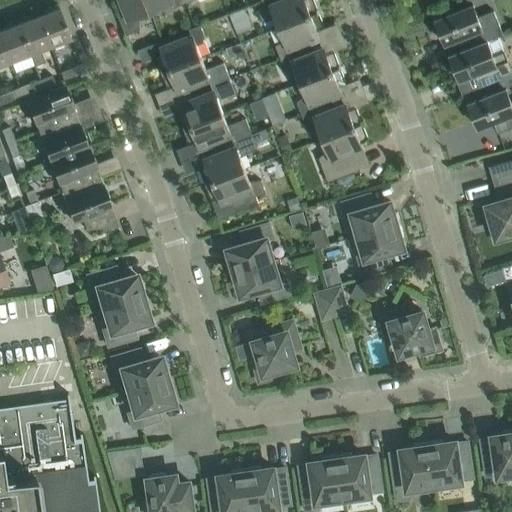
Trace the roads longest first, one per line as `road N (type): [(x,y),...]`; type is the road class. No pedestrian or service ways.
road 1 (residential): [(226,410),(157,189),(83,0)]
road 2 (residential): [(485,382),(411,128),(362,0)]
road 3 (residential): [(226,410),(237,417),(485,382)]
